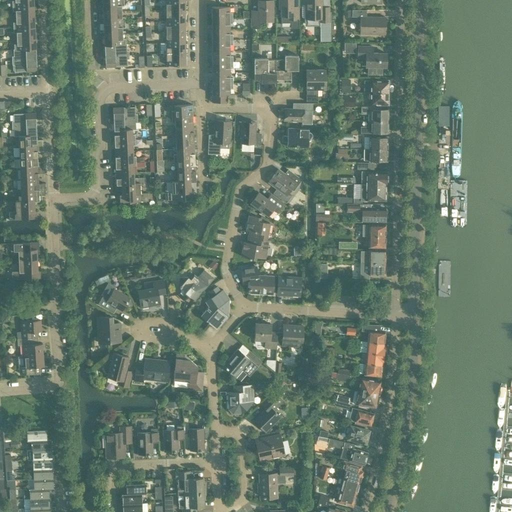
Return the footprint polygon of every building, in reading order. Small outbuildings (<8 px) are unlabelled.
[(124,6),(124,0),(102,1),(103,12),(121,11),(121,6),(124,6)] [(184,9),(184,0),(165,0),(166,6),(163,6),(163,9),(184,9)] [(252,11),(252,27),(259,27),(259,20),(272,20),(272,0),(258,0),(258,11),(252,11)] [(292,0),(278,0),(278,9),(281,9),(281,23),(290,23),(290,28),(298,28),(298,7),(293,7),(292,0)] [(321,7),(321,0),(302,0),(303,5),(305,5),(305,17),(320,17),(320,22),(328,22),(328,7),(321,7)] [(34,15),(34,5),(12,5),(13,11),(16,11),(16,16),(34,15)] [(211,7),(211,18),(233,18),(233,12),(230,12),(230,6),(211,7)] [(184,20),(184,9),(163,9),(163,13),(166,13),(166,20),(176,20),(184,20)] [(366,17),(366,11),(366,10),(352,10),(352,17),(360,17),(360,34),(385,35),(385,17),(366,17)] [(122,17),(121,11),(103,12),(103,23),(125,22),(124,17),(122,17)] [(35,26),(34,15),(16,16),(16,22),(13,22),(13,27),(35,26)] [(233,23),(233,18),(211,18),(212,29),(230,28),(230,23),(233,23)] [(184,31),(184,20),(176,20),(166,20),(166,28),(163,28),(163,31),(176,31),(184,31)] [(125,27),(125,22),(103,23),(104,34),(122,33),(122,27),(125,27)] [(328,22),(320,22),(320,41),(329,41),(328,22)] [(35,37),(35,26),(13,27),(13,33),(17,32),(17,38),(35,37)] [(230,34),(230,28),(212,29),(212,39),(233,39),(233,34),(230,34)] [(184,42),(184,31),(176,31),(163,31),(163,35),(166,35),(166,42),(176,42),(184,42)] [(122,38),(122,33),(104,34),(104,44),(125,43),(125,38),(122,38)] [(35,48),(35,37),(17,38),(17,43),(14,43),(14,48),(35,48)] [(233,45),(233,39),(212,39),(212,50),(230,50),(230,45),(233,45)] [(184,53),(184,42),(176,42),(166,42),(166,43),(166,49),(163,49),(163,53),(176,53),(184,53)] [(345,42),(344,52),(355,52),(356,42),(345,42)] [(126,43),(125,43),(104,44),(104,56),(129,55),(128,50),(127,50),(126,43)] [(386,67),(386,53),(372,53),(372,46),(358,46),(358,58),(366,59),(366,67),(386,67)] [(36,59),(35,48),(14,48),(13,48),(14,55),(12,55),(12,60),(36,59)] [(230,56),(230,50),(212,50),(212,61),(233,61),(233,56),(230,56)] [(184,64),(184,53),(176,53),(163,53),(163,56),(166,56),(166,64),(184,64)] [(129,59),(129,55),(104,56),(105,66),(127,65),(127,59),(129,59)] [(284,59),(276,59),(276,79),(291,79),(291,70),(298,70),(298,55),(284,55),(284,59)] [(268,58),(254,58),(254,80),(261,80),(261,82),(276,82),(276,79),(276,59),(268,59),(268,58)] [(36,70),(36,59),(12,60),(12,64),(14,64),(14,71),(36,70)] [(233,67),(233,61),(212,61),(212,72),(230,72),(230,67),(233,67)] [(306,70),(306,101),(318,101),(318,88),(325,88),(325,69),(306,70)] [(230,77),(230,72),(212,72),(212,83),(233,82),(233,77),(230,77)] [(341,91),(350,91),(351,78),(341,78),(341,91)] [(371,80),(371,93),(388,93),(388,91),(389,91),(389,86),(388,86),(388,81),(371,80)] [(233,88),(233,82),(212,83),(212,102),(227,102),(227,94),(230,94),(230,88),(233,88)] [(388,94),(388,93),(371,93),(370,105),(388,105),(388,99),(389,99),(389,94),(388,94)] [(349,98),(343,98),(343,106),(355,106),(355,100),(349,100),(349,98)] [(312,124),(313,103),(293,103),(292,109),(285,108),(284,120),(302,121),(302,124),(312,124)] [(171,111),(172,116),(176,116),(192,115),(191,104),(174,105),(174,111),(171,111)] [(112,107),(113,119),(137,118),(136,113),(135,113),(134,106),(112,107)] [(371,114),(371,121),(387,121),(387,119),(389,118),(389,115),(387,114),(387,109),(371,109),(371,106),(361,106),(361,114),(371,114)] [(11,120),(12,125),(36,124),(35,112),(13,113),(13,120),(11,120)] [(192,126),(192,115),(176,116),(172,116),(172,121),(174,121),(174,127),(192,126)] [(137,122),(137,118),(113,119),(113,130),(131,129),(135,129),(135,122),(137,122)] [(209,134),(208,154),(220,154),(220,148),(229,148),(230,121),(215,120),(215,135),(209,134)] [(371,127),(361,126),(361,132),(387,133),(387,127),(388,126),(388,122),(387,121),(371,121),(371,127)] [(254,147),(261,147),(261,135),(255,135),(256,122),(242,122),(241,143),(254,144),(254,147)] [(36,134),(36,124),(12,125),(12,129),(14,129),(14,136),(18,136),(18,135),(36,134)] [(193,137),(192,126),(174,127),(175,132),(172,132),(173,138),(193,137)] [(287,146),(308,147),(308,139),(310,139),(312,137),(312,134),(311,132),(308,132),(309,129),(287,128),(287,136),(283,135),(283,142),(287,142),(287,146)] [(131,134),(131,129),(113,130),(114,140),(134,139),(134,134),(131,134)] [(36,139),(36,134),(18,135),(18,136),(18,145),(14,145),(15,146),(42,145),(42,139),(36,139)] [(193,148),(193,137),(173,138),(173,143),(175,143),(175,148),(193,148)] [(370,137),(370,149),(387,149),(387,148),(388,148),(388,142),(387,142),(387,137),(370,137)] [(134,145),(134,139),(114,140),(114,151),(132,150),(132,145),(134,145)] [(43,151),(42,145),(15,146),(15,147),(19,147),(19,157),(37,156),(37,151),(43,151)] [(194,158),(193,148),(175,148),(176,154),(173,154),(173,159),(194,158)] [(387,151),(387,149),(370,149),(370,161),(387,161),(387,156),(388,156),(388,151),(387,151)] [(132,156),(132,150),(114,151),(115,162),(135,161),(135,155),(132,156)] [(37,161),(37,156),(19,157),(19,167),(15,167),(15,168),(43,167),(43,161),(37,161)] [(194,169),(194,158),(173,159),(174,165),(176,165),(176,170),(194,169)] [(135,166),(135,161),(115,162),(115,173),(133,172),(133,166),(135,166)] [(43,173),(43,167),(15,168),(15,169),(19,169),(20,178),(38,178),(37,173),(43,173)] [(195,180),(194,169),(176,170),(177,176),(174,176),(174,180),(174,181),(190,180),(189,181),(195,180)] [(286,175),(278,169),(269,182),(277,188),(273,193),(286,203),(292,195),(288,192),(299,178),(288,169),(288,170),(289,171),(286,175)] [(362,171),(362,184),(386,184),(386,178),(388,177),(388,174),(386,173),(386,172),(362,171)] [(133,177),(133,172),(115,173),(116,184),(121,184),(121,183),(136,183),(136,182),(136,177),(133,177)] [(38,183),(38,178),(20,178),(20,188),(16,188),(16,190),(44,188),(44,183),(38,183)] [(190,190),(189,181),(190,180),(174,181),(174,180),(171,180),(171,191),(164,191),(164,199),(193,198),(192,190),(190,190)] [(139,182),(136,182),(136,183),(121,183),(121,184),(121,193),(119,194),(119,201),(147,200),(147,192),(140,193),(139,182)] [(386,185),(386,184),(362,184),(361,197),(361,200),(362,200),(386,200),(386,190),(387,189),(387,186),(386,185)] [(44,195),(44,188),(16,190),(16,191),(20,191),(20,199),(20,200),(33,199),(33,200),(39,200),(38,195),(44,195)] [(258,192),(250,202),(268,215),(273,208),(278,212),(284,203),(273,196),(270,201),(258,192)] [(34,210),(33,200),(33,199),(20,200),(20,199),(15,199),(15,210),(8,211),(9,219),(36,218),(36,210),(34,210)] [(324,202),(316,202),(316,211),(324,211),(324,202)] [(362,204),(347,203),(347,212),(360,212),(360,209),(362,209),(362,208),(370,208),(370,204),(362,204)] [(386,209),(370,208),(362,208),(362,209),(361,220),(386,221),(386,219),(387,219),(387,214),(386,214),(386,209)] [(333,220),(333,212),(316,213),(316,221),(333,220)] [(250,230),(248,236),(266,239),(269,223),(260,221),(261,218),(249,215),(246,229),(250,230)] [(363,236),(369,236),(385,236),(386,225),(369,224),(369,225),(363,225),(363,236)] [(269,240),(266,239),(248,236),(247,242),(244,242),(241,256),(255,259),(256,254),(265,256),(269,240)] [(385,247),(385,236),(369,236),(369,247),(385,247)] [(17,251),(18,261),(36,260),(36,250),(38,250),(38,241),(10,242),(10,251),(17,251)] [(369,262),(369,263),(385,263),(385,251),(369,251),(361,251),(361,262),(369,262)] [(37,270),(36,260),(18,261),(18,271),(11,271),(11,279),(39,277),(39,270),(37,270)] [(385,275),(385,263),(369,263),(368,274),(385,275)] [(249,282),(249,292),(272,294),(273,276),(257,275),(257,273),(256,266),(241,269),(243,281),(249,282)] [(188,295),(194,300),(213,278),(203,269),(203,270),(204,271),(198,278),(194,274),(190,279),(188,277),(179,277),(180,290),(177,294),(184,300),(188,295)] [(299,295),(300,277),(278,276),(277,294),(299,295)] [(138,291),(141,307),(159,304),(158,294),(165,293),(163,279),(153,281),(153,282),(155,281),(156,288),(138,291)] [(216,329),(228,316),(229,299),(223,289),(220,291),(217,286),(207,293),(210,298),(205,301),(209,306),(201,315),(216,329)] [(122,310),(129,297),(114,288),(109,297),(104,294),(99,304),(109,310),(112,305),(122,310)] [(97,317),(99,342),(120,341),(120,322),(112,323),(112,316),(97,317)] [(17,331),(17,338),(38,337),(38,331),(42,330),(41,319),(20,320),(21,331),(17,331)] [(276,348),(277,332),(271,332),(271,324),(255,323),(254,339),(264,340),(264,347),(276,348)] [(283,324),(281,345),(302,347),(303,326),(283,324)] [(369,330),(368,341),(384,343),(385,332),(381,331),(381,325),(363,324),(362,330),(369,330)] [(39,343),(38,337),(17,338),(18,345),(22,345),(23,355),(43,354),(42,343),(39,343)] [(384,346),(384,343),(368,341),(361,341),(360,352),(367,352),(384,354),(384,353),(385,352),(385,350),(384,348),(384,346)] [(321,346),(321,354),(332,355),(332,349),(326,348),(326,347),(321,346)] [(238,349),(223,366),(235,377),(242,369),(248,374),(256,365),(257,366),(262,361),(249,350),(245,355),(238,349)] [(384,356),(384,354),(367,352),(366,364),(382,365),(382,362),(383,362),(383,360),(384,359),(384,357),(384,356)] [(128,356),(113,353),(111,361),(109,361),(106,362),(104,364),(104,367),(104,370),(106,372),(108,373),(108,376),(119,379),(118,384),(128,386),(132,371),(125,369),(128,356)] [(176,353),(176,360),(173,380),(189,382),(189,389),(202,390),(204,372),(197,371),(197,365),(184,354),(176,353)] [(44,365),(43,354),(23,355),(24,366),(19,367),(20,374),(34,373),(40,372),(41,372),(40,366),(44,365)] [(145,358),(144,368),(136,367),(135,381),(143,382),(143,378),(168,381),(170,361),(145,358)] [(381,376),(382,365),(366,364),(365,375),(381,376)] [(351,374),(337,372),(336,379),(350,381),(351,374)] [(361,378),(359,391),(378,394),(380,381),(361,378)] [(254,401),(253,385),(234,385),(234,392),(228,392),(229,409),(233,413),(242,413),(248,406),(247,401),(253,400),(253,401),(254,401)] [(375,407),(378,394),(359,391),(354,390),(352,403),(375,407)] [(283,400),(274,391),(261,404),(266,409),(254,420),(265,431),(280,416),(273,409),(283,400)] [(337,395),(336,400),(349,403),(350,398),(337,395)] [(349,404),(349,403),(336,400),(335,406),(352,410),(353,405),(349,404)] [(355,421),(367,425),(371,426),(371,424),(372,423),(373,420),(373,419),(374,414),(357,409),(356,414),(353,413),(351,420),(355,421)] [(366,430),(367,425),(355,421),(354,426),(345,424),(343,433),(348,434),(347,438),(366,443),(366,440),(369,439),(370,433),(369,430),(366,430)] [(177,429),(176,429),(163,430),(164,451),(178,450),(178,438),(183,437),(183,425),(177,426),(177,429)] [(209,425),(202,425),(203,428),(189,429),(190,450),(204,449),(203,437),(209,436),(209,425)] [(106,433),(106,457),(124,456),(124,442),(131,442),(130,426),(120,426),(120,432),(106,433)] [(27,440),(31,440),(46,439),(45,429),(27,430),(27,440)] [(158,440),(157,429),(151,429),(151,432),(137,432),(138,454),(152,453),(152,441),(158,440)] [(280,434),(261,438),(263,445),(257,446),(260,460),(284,454),(280,434)] [(327,445),(329,438),(318,436),(316,444),(327,447),(327,445)] [(345,442),(329,438),(327,445),(343,449),(343,447),(345,442)] [(53,439),(46,439),(31,440),(32,450),(51,449),(50,443),(53,443),(53,439)] [(347,448),(343,447),(343,449),(340,458),(364,465),(368,453),(352,448),(351,450),(346,449),(347,448)] [(51,454),(51,449),(32,450),(32,459),(53,458),(53,454),(51,454)] [(54,462),(53,458),(32,459),(32,469),(51,468),(51,462),(54,462)] [(346,469),(343,479),(359,483),(362,472),(356,470),(357,465),(344,461),(342,468),(346,469)] [(280,474),(260,475),(261,496),(277,496),(276,483),(285,482),(285,476),(293,475),(293,467),(280,468),(280,474)] [(52,474),(51,468),(32,469),(33,479),(54,478),(54,474),(52,474)] [(177,484),(178,493),(206,492),(205,484),(203,484),(202,477),(190,477),(190,470),(176,471),(176,478),(178,478),(178,484),(177,484)] [(54,481),(54,478),(33,479),(33,488),(50,487),(52,487),(52,482),(54,481)] [(356,495),(359,483),(343,479),(341,488),(337,487),(336,489),(340,490),(356,495)] [(126,494),(140,493),(145,493),(145,482),(123,483),(124,487),(126,487),(126,494)] [(50,491),(50,487),(33,488),(29,488),(29,498),(48,497),(48,491),(50,491)] [(352,506),(356,495),(340,490),(337,499),(333,498),(333,500),(352,506)] [(206,499),(206,492),(178,493),(178,501),(179,501),(179,507),(182,507),(182,511),(196,511),(196,506),(204,506),(203,499),(206,499)] [(141,502),(140,493),(126,494),(119,494),(119,498),(122,497),(122,503),(141,502)] [(165,495),(165,511),(173,511),(173,494),(165,495)] [(320,495),(318,501),(328,503),(330,497),(320,495)] [(49,503),(48,497),(29,498),(30,508),(51,507),(51,503),(49,503)] [(141,511),(141,502),(122,503),(123,509),(120,509),(119,511),(141,511)]
